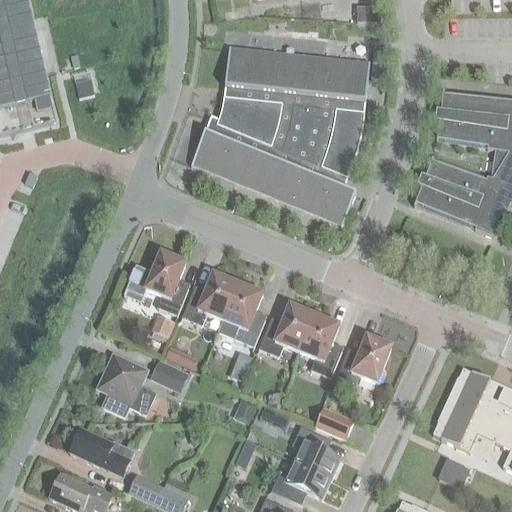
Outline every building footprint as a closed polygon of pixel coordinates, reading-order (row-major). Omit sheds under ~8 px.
[(0,0),(0,139),(9,137),(32,132),(55,126),(36,47),(25,0),(0,0)] [(383,44),(378,4),(357,7),(362,47),(383,44)] [(378,50),(378,67),(391,67),(391,51),(378,50)] [(369,67),(228,51),(222,102),(217,125),(211,122),(204,137),(190,170),(341,232),(355,198),(343,193),(347,183),(356,157),(360,138),(364,118),(369,67)] [(511,102),(442,95),(435,146),(494,154),(490,182),(431,162),(413,210),(495,244),(504,221),(511,224),(511,102)] [(185,268),(159,258),(151,277),(135,270),(123,300),(124,301),(126,295),(142,302),(145,295),(161,301),(156,313),(176,321),(187,293),(176,288),(185,268)] [(205,320),(221,326),(236,289),(212,279),(203,299),(192,295),(181,323),(201,331),(205,320)] [(236,289),(221,326),(217,337),(253,352),(264,324),(253,320),(261,299),(236,289)] [(297,360),(313,321),(288,310),(280,331),(269,326),(258,354),(278,362),(281,354),(297,360)] [(156,332),(173,339),(179,324),(162,318),(156,332)] [(338,331),(313,321),(297,360),(313,367),(309,375),(330,383),(341,355),(330,351),(338,331)] [(391,352),(365,342),(357,362),(346,358),(336,381),(348,385),(350,379),(375,389),(391,352)] [(164,363),(183,371),(189,358),(170,349),(164,363)] [(144,377),(113,362),(99,393),(108,398),(101,412),(123,422),(128,412),(145,420),(154,399),(138,391),(144,377)] [(188,378),(158,364),(149,385),(179,398),(188,378)] [(490,384),(471,376),(466,387),(457,382),(437,427),(446,431),(440,444),(468,457),(485,465),(493,447),(510,454),(502,472),(511,476),(511,413),(482,400),(490,384)] [(239,419),(254,425),(261,409),(246,403),(239,419)] [(347,442),(355,424),(326,411),(318,430),(347,442)] [(285,435),(290,423),(265,412),(259,423),(285,435)] [(299,454),(293,467),(330,484),(339,463),(325,457),(330,446),(300,432),(291,450),(299,454)] [(111,449),(79,434),(68,458),(121,482),(133,456),(127,453),(112,447),(111,449)] [(245,473),(256,449),(246,445),(235,469),(245,473)] [(460,482),(464,473),(446,465),(438,483),(460,493),(464,484),(460,482)] [(320,504),(330,484),(293,467),(287,479),(279,475),(270,496),(300,510),(306,497),(320,504)] [(475,473),(468,487),(486,496),(493,481),(475,473)] [(91,494),(59,479),(48,503),(68,511),(106,511),(112,500),(92,491),(91,494)] [(163,493),(136,481),(128,498),(155,510),(163,493)] [(155,510),(158,511),(183,511),(189,500),(165,489),(163,493),(155,510)] [(283,511),(264,503),(260,511),(283,511)]
